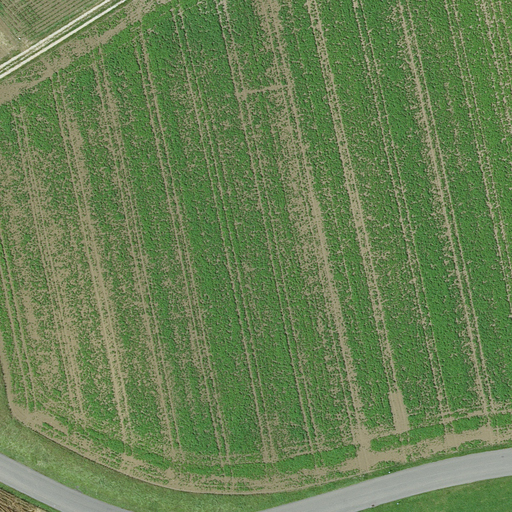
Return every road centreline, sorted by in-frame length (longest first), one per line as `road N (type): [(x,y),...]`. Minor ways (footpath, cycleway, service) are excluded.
road 1 (tertiary): [(511,465),(303,511)]
road 2 (track): [(118,0),(0,71)]
